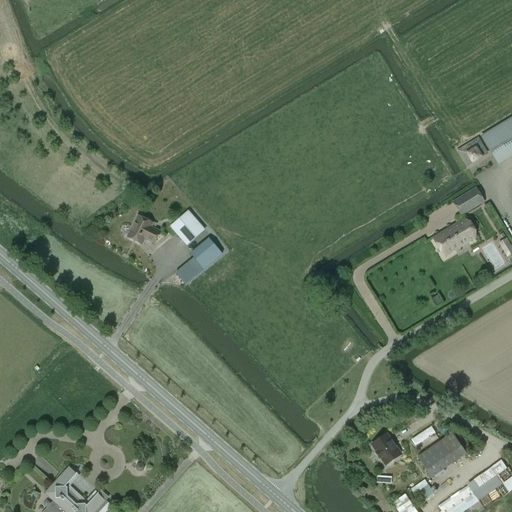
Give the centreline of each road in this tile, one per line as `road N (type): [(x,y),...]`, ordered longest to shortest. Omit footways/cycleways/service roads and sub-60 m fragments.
road 1 (secondary): [(274,495),(0,254)]
road 2 (unclassified): [(511,455),(434,405),(391,401),(352,414),(274,495)]
